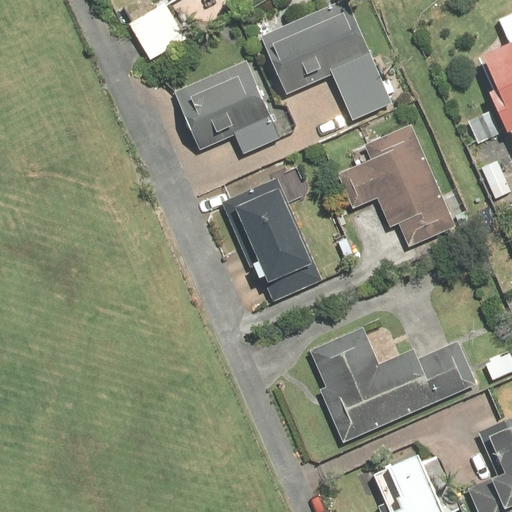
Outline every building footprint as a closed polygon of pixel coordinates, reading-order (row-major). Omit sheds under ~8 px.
[(340,0),(258,38),(261,65),(269,80),(283,97),(327,77),(348,123),(389,106),(340,0)] [(161,9),(129,28),(150,63),(182,44),(161,9)] [(511,42),(473,60),(488,92),(480,96),(499,137),(504,135),(510,149),(511,148),(511,42)] [(247,61),(172,93),(176,120),(182,136),(196,153),(230,138),(239,158),(281,140),(247,61)] [(409,126),(360,146),(366,161),(333,175),(349,211),(373,201),(386,230),(394,227),(404,251),(455,228),(409,126)] [(494,164),(478,171),(493,201),(508,194),(494,164)] [(273,180),(217,205),(228,228),(231,227),(259,288),(261,287),(269,304),(319,282),(273,180)] [(474,387),(455,342),(414,360),(410,350),(375,365),(360,329),(306,352),(322,388),(316,391),(338,444),(474,387)] [(511,511),(511,417),(476,433),(496,477),(464,491),(473,511),(511,511)] [(456,511),(435,458),(421,463),(418,455),(366,478),(378,505),(373,507),(375,511),(456,511)]
